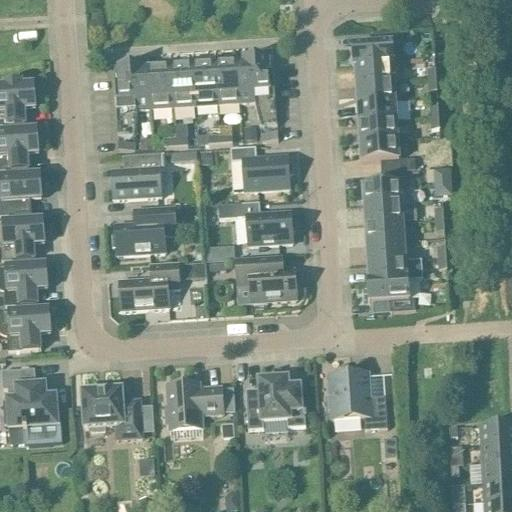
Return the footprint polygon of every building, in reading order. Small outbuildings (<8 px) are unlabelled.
[(398,36),(373,37),(374,49),(353,50),(354,70),(356,70),(394,68),(396,68),(394,48),(399,48),(398,36)] [(269,62),(238,64),(241,108),(255,107),(261,131),(278,130),(276,94),(271,94),(269,62)] [(241,108),(238,64),(216,66),(219,110),(241,108)] [(197,111),(219,110),(216,66),(194,67),(197,111)] [(194,67),(171,69),(174,113),(197,111),(194,67)] [(357,89),(395,87),(394,68),(356,70),(357,89)] [(174,113),(171,69),(149,70),(152,114),(174,113)] [(138,115),(152,114),(149,70),(118,72),(120,104),(116,104),(118,140),(136,139),(138,115)] [(427,74),(428,84),(437,84),(436,73),(427,74)] [(437,84),(428,84),(428,96),(438,95),(437,84)] [(0,130),(26,129),(26,116),(36,115),(35,89),(23,89),(23,86),(5,88),(6,91),(0,91),(0,130)] [(358,108),(396,106),(395,87),(357,89),(358,108)] [(360,128),(398,125),(396,106),(358,108),(360,128)] [(429,112),(430,123),(438,122),(437,112),(429,112)] [(438,122),(430,123),(431,133),(439,133),(438,122)] [(361,147),(399,144),(398,125),(360,128),(361,147)] [(220,139),(221,139),(222,149),(233,148),(233,138),(232,129),(219,130),(220,139)] [(0,176),(30,174),(29,161),(39,160),(38,134),(0,136),(0,176)] [(279,145),(278,137),(262,138),(263,146),(279,145)] [(209,150),(222,149),(221,139),(209,140),(209,150)] [(188,141),(176,142),(177,152),(189,151),(188,141)] [(165,152),(177,152),(176,142),(164,143),(165,152)] [(382,177),(407,175),(407,163),(400,164),(399,144),(361,147),(362,166),(381,165),(382,177)] [(135,147),(119,148),(119,156),(135,154),(135,147)] [(290,194),(289,180),(294,178),(293,169),(288,167),(288,162),(257,164),(257,152),(231,153),(232,166),(244,166),(246,196),(290,194)] [(197,156),(180,157),(180,168),(197,167),(197,156)] [(165,158),(124,161),(125,175),(113,188),(114,205),(162,202),(161,174),(166,174),(165,158)] [(365,209),(403,207),(402,188),(408,188),(407,175),(382,177),(383,188),(364,189),(365,209)] [(0,221),(33,219),(32,205),(42,205),(41,179),(0,181),(0,221)] [(220,224),(236,223),(248,222),(250,251),(294,248),(292,218),(261,220),(260,207),(235,209),(219,210),(220,224)] [(403,207),(365,209),(366,228),(404,226),(403,207)] [(177,239),(175,213),(135,216),(136,230),(116,231),(117,240),(113,240),(114,253),(118,253),(118,261),(166,258),(165,240),(177,239)] [(434,214),(435,224),(444,223),(443,213),(434,214)] [(444,223),(435,224),(436,236),(445,235),(444,223)] [(0,250),(2,252),(3,266),(36,264),(35,251),(46,250),(44,224),(0,227),(0,250)] [(404,226),(366,228),(368,248),(405,245),(404,226)] [(407,265),(405,245),(368,248),(369,267),(407,265)] [(436,252),(437,263),(446,262),(445,251),(436,252)] [(206,254),(207,267),(218,266),(217,253),(206,254)] [(448,273),(446,262),(437,263),(438,274),(448,273)] [(251,290),(253,308),(297,305),(297,300),(300,300),(299,288),(296,288),(295,275),(264,277),(263,263),(238,265),(239,291),(251,290)] [(369,267),(370,285),(370,286),(408,283),(407,265),(369,267)] [(206,283),(205,268),(179,270),(180,285),(206,283)] [(0,294),(5,296),(6,311),(39,309),(38,296),(49,295),(47,269),(0,272),(0,294)] [(179,269),(151,271),(152,285),(120,287),(122,317),(170,313),(169,295),(181,294),(179,269)] [(370,286),(370,285),(368,285),(370,306),(391,305),(391,317),(417,315),(416,303),(411,304),(410,283),(408,283),(370,286)] [(0,337),(3,341),(8,342),(9,356),(42,354),(41,341),(52,340),(50,314),(0,317),(0,337)] [(36,374),(3,376),(4,395),(9,395),(10,405),(8,406),(9,433),(24,432),(25,435),(41,434),(41,431),(58,429),(56,402),(41,403),(40,391),(37,391),(36,374)] [(331,380),(334,425),(365,423),(366,435),(389,433),(387,401),(371,402),(369,378),(331,380)] [(289,392),(288,383),(260,385),(261,394),(247,395),(249,435),(265,434),(264,426),(288,424),(289,432),(307,431),(306,419),(307,419),(307,414),(306,414),(305,406),(302,406),(301,391),(289,392)] [(171,429),(203,427),(203,420),(224,419),(223,392),(189,394),(189,390),(168,391),(170,412),(166,412),(168,429),(171,429)] [(125,445),(144,443),(141,405),(124,406),(123,394),(83,397),(86,433),(124,430),(125,445)] [(482,450),(511,447),(511,428),(481,430),(482,450)] [(234,441),(233,429),(222,429),(223,442),(234,441)] [(450,432),(451,442),(459,441),(458,431),(450,432)] [(511,447),(482,450),(483,469),(511,467),(511,447)] [(459,470),(459,460),(451,461),(451,471),(459,470)] [(511,467),(483,469),(484,489),(511,486),(511,467)] [(459,480),(459,470),(451,471),(452,481),(459,480)] [(511,486),(484,489),(485,508),(511,506),(511,486)] [(237,511),(237,496),(230,496),(225,502),(225,511),(237,511)]
